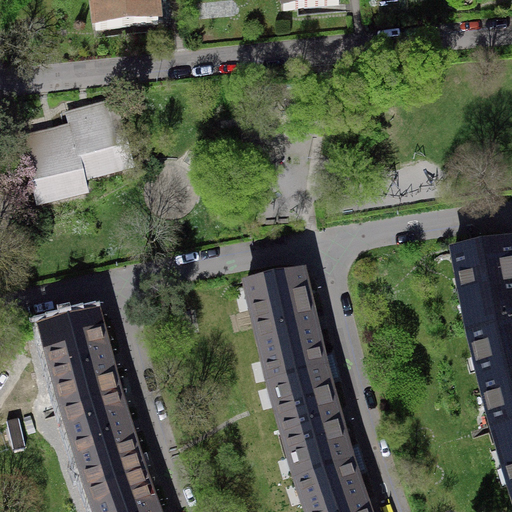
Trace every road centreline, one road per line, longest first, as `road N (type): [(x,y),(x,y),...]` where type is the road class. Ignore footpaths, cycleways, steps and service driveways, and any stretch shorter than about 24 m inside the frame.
road 1 (residential): [(0,83),(511,29)]
road 2 (residential): [(324,243),(362,406),(398,511)]
road 3 (residential): [(120,283),(185,511)]
road 4 (residential): [(120,283),(324,243)]
road 5 (residential): [(324,243),(511,213)]
road 6 (residential): [(0,309),(120,283)]
